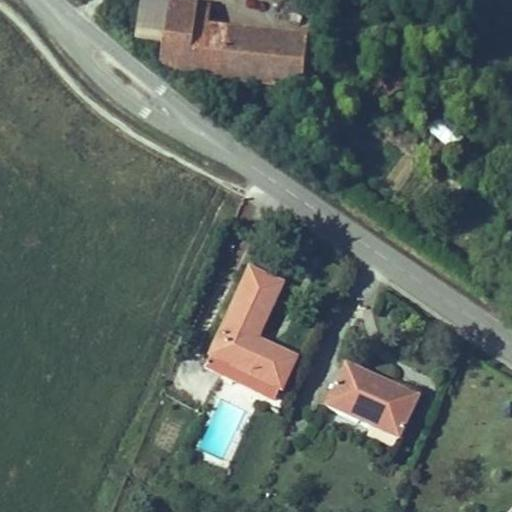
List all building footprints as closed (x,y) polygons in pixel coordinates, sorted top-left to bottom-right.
[(190,78),(199,9),(144,1),(138,43),(161,49),(161,59),(190,78)] [(215,12),(199,9),(190,78),(303,95),(311,40),(214,24),(215,12)] [(271,301),(230,386),(297,418),(309,392),(267,372),(295,313),(271,301)] [(307,319),(295,313),(267,372),(309,392),(314,383),(284,366),(307,319)] [(230,386),(225,397),(292,430),(297,418),(230,386)] [(373,399),(351,444),(426,480),(443,444),(414,429),(419,420),(373,399)] [(414,429),(443,444),(448,433),(419,420),(414,429)]
